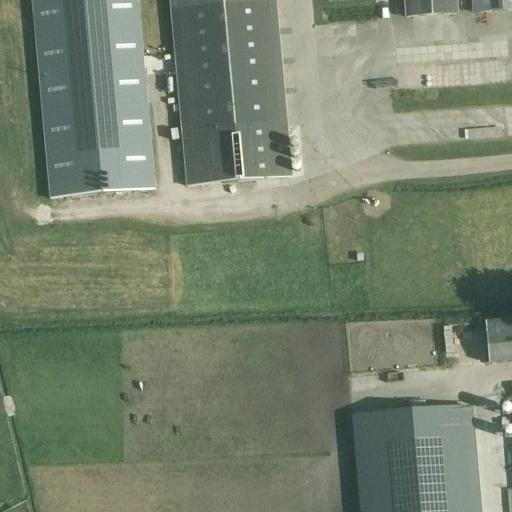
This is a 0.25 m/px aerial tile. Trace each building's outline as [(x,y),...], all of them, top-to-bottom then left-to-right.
[(32,0),(51,200),(154,191),(136,0),(32,0)] [(170,0),(187,187),(291,176),(274,0),(170,0)] [(405,0),(407,21),(458,18),(457,0),(405,0)] [(511,0),(475,0),(476,13),(511,10),(511,0)] [(430,120),(430,98),(415,98),(416,121),(430,120)] [(489,364),(511,361),(511,318),(486,321),(489,364)] [(481,511),(473,404),(352,415),(360,511),(481,511)]
